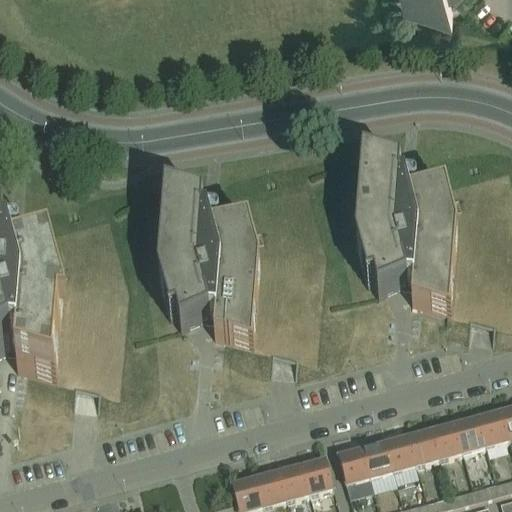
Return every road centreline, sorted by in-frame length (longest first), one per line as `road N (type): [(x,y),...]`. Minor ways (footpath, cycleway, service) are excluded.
road 1 (residential): [(0,508),(511,370)]
road 2 (tertiary): [(511,115),(454,99),(413,100),(109,144),(45,130),(0,102)]
